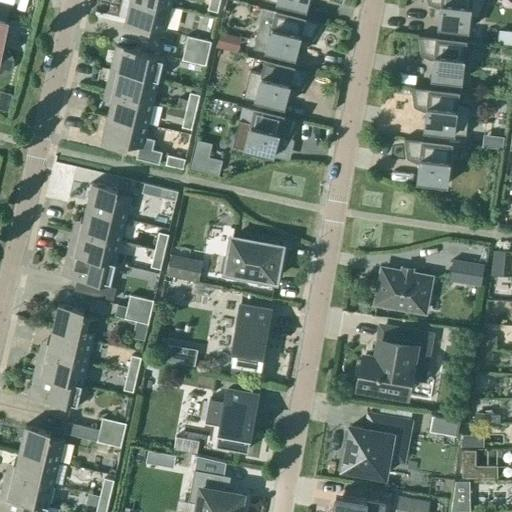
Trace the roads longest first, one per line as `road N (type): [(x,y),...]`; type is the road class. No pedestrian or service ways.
road 1 (residential): [(282,511),(374,0)]
road 2 (residential): [(77,0),(3,309)]
